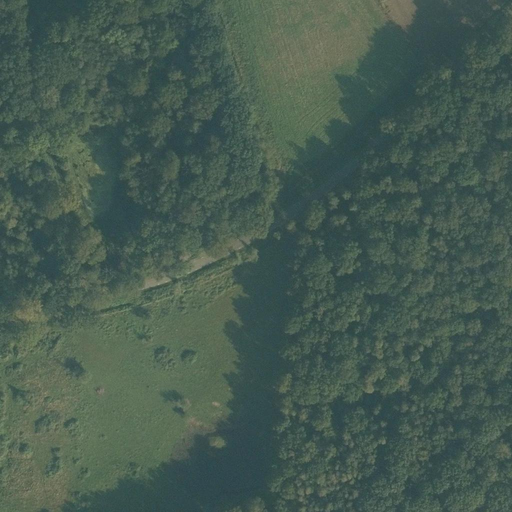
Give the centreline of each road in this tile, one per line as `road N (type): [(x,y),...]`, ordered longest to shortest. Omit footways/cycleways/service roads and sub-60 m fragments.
road 1 (tertiary): [(0,317),(139,285),(248,239),(327,188),(511,15)]
road 2 (track): [(86,298),(24,0)]
